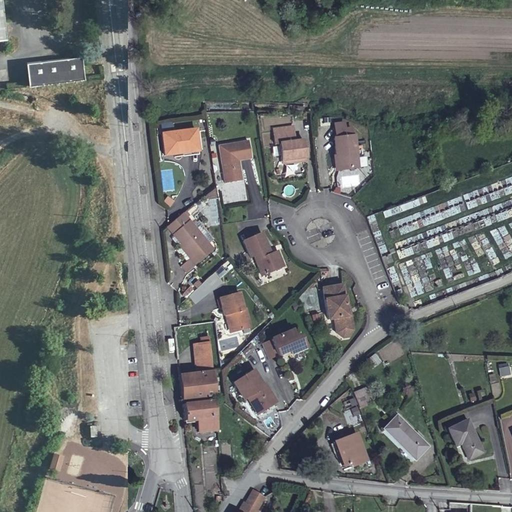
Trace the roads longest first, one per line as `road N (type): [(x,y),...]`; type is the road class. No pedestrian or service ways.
road 1 (residential): [(163,424),(114,0)]
road 2 (residential): [(511,498),(254,473)]
road 3 (residential): [(391,327),(359,350),(254,473)]
road 4 (residential): [(359,264),(330,210),(299,219),(297,240),(317,256),(342,257)]
road 5 (track): [(0,103),(131,145)]
road 6 (residential): [(511,277),(391,327)]
